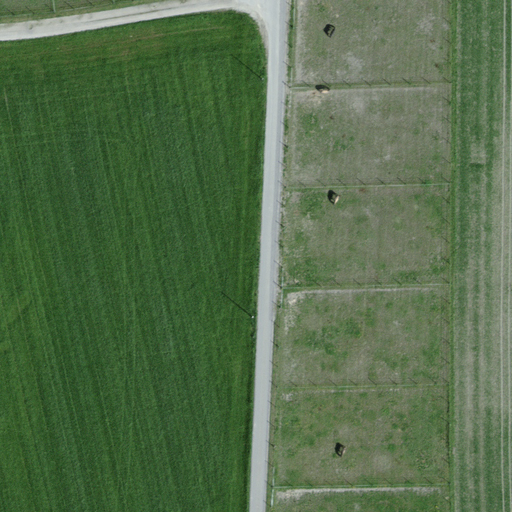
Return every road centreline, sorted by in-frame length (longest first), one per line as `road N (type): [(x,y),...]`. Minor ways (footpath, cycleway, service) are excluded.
road 1 (unclassified): [(254,511),(277,0)]
road 2 (track): [(0,32),(229,0)]
